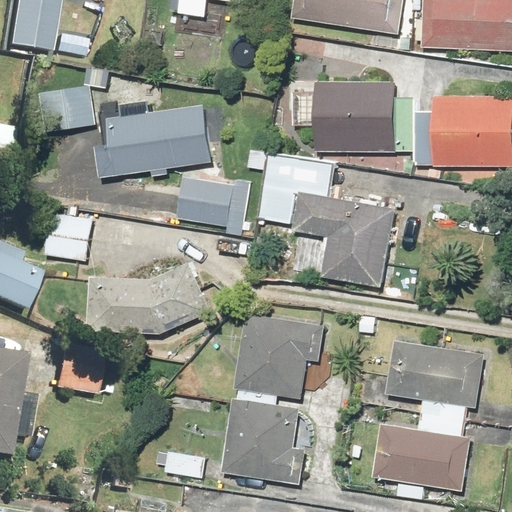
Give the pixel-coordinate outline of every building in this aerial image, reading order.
[(58,0),(14,0),(8,45),(50,52),(58,0)] [(229,0),(261,5),(261,0),(176,0),(175,11),(210,17),(213,0),(229,0)] [(298,0),(296,18),(403,34),(408,0),(298,0)] [(511,0),(428,0),(426,47),(511,50),(511,0)] [(320,152),(419,152),(419,113),(419,97),(399,97),(399,81),(320,81),(320,92),(297,92),(297,126),(320,126),(320,152)] [(100,125),(94,85),(41,92),(46,132),(100,125)] [(511,165),(511,96),(442,97),(442,113),(419,113),(419,152),(419,166),(439,165),(439,167),(511,165)] [(172,168),(217,161),(209,104),(155,111),(153,100),(129,103),(131,115),(112,118),(116,142),(100,145),(105,178),(155,170),(156,176),(173,174),(172,168)] [(12,128),(0,126),(0,168),(6,169),(12,128)] [(386,287),(401,209),(334,196),(340,165),(275,153),(263,218),(299,225),(298,230),(333,236),(326,276),(386,287)] [(188,176),(181,218),(232,227),(234,212),(249,214),(255,182),(237,179),(236,184),(188,176)] [(49,254),(91,261),(98,219),(56,213),(49,254)] [(0,244),(0,300),(22,310),(38,272),(21,265),(25,255),(0,244)] [(166,333),(216,312),(194,262),(156,279),(97,276),(94,330),(166,333)] [(324,360),(329,326),(250,314),(239,388),(245,389),(243,399),(238,399),(227,473),(305,485),(311,449),(299,448),(305,409),(281,405),(282,394),(306,398),(312,359),(324,360)] [(490,354),(400,339),(391,393),(428,399),(423,428),(386,423),(378,477),(468,491),(477,437),(467,436),(471,407),(481,408),(490,354)] [(22,354),(0,350),(0,455),(7,457),(22,354)] [(59,355),(54,388),(95,395),(100,362),(59,355)] [(161,511),(163,504),(138,500),(135,511),(108,511),(161,511)]
